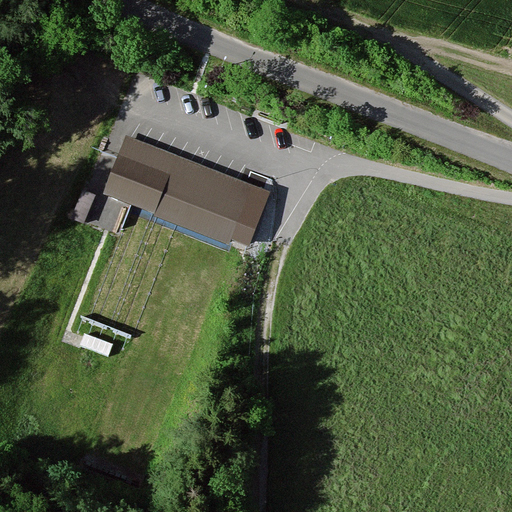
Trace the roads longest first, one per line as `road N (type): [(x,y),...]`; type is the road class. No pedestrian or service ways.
road 1 (unclassified): [(511,160),(118,0)]
road 2 (track): [(262,511),(264,356),(283,244)]
road 3 (track): [(511,116),(305,0)]
road 4 (track): [(393,45),(425,44),(511,71)]
